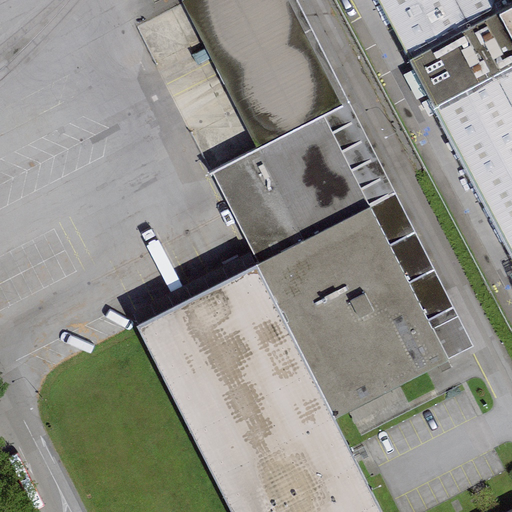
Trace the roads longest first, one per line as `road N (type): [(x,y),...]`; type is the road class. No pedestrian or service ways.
road 1 (unclassified): [(511,383),(308,0)]
road 2 (unclassified): [(62,511),(0,384)]
